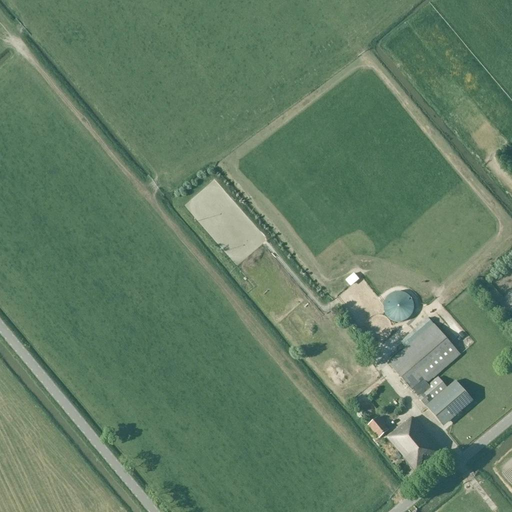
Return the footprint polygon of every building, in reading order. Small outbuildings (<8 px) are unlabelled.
[(412,300),(410,298),(408,296),(406,294),(404,293),(401,293),(398,293),(396,293),(393,294),(391,295),(389,296),(387,298),(385,300),(384,303),(384,305),(384,308),(384,311),(385,313),(386,315),(387,318),(389,319),(391,321),(393,322),(396,323),(398,323),(401,323),(403,322),(405,321),(408,320),(409,318),(411,316),(412,314),(413,312),(414,309),(414,307),(413,304),(413,302),(412,300)] [(406,349),(388,364),(405,384),(425,408),(426,407),(447,389),(436,377),(460,356),(459,355),(433,325),(428,319),(400,343),(406,349)] [(444,428),(474,403),(456,381),(426,407),(444,428)] [(379,440),(389,431),(379,418),(368,427),(379,440)] [(415,474),(441,453),(413,418),(386,439),(415,474)]
